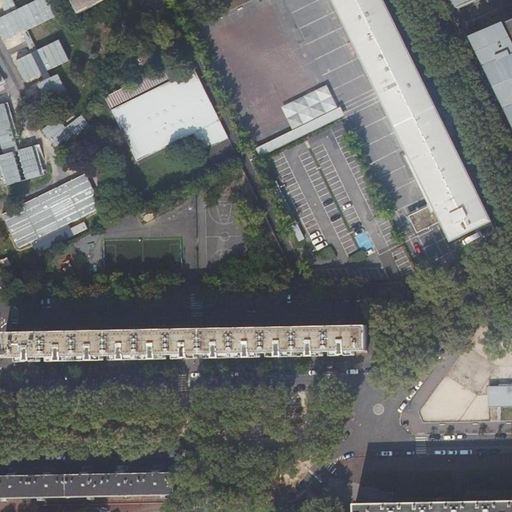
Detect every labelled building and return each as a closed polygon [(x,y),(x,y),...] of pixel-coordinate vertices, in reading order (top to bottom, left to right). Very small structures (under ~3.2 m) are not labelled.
[(36,0),(0,16),(0,25),(6,39),(63,13),(57,0),(36,0)] [(71,0),(80,16),(111,0),(71,0)] [(405,156),(428,203),(404,215),(415,237),(443,224),(451,240),(491,220),(383,0),(324,0),(375,102),(382,99),(409,154),(405,156)] [(454,0),(459,9),(479,0),(454,0)] [(511,110),(511,20),(477,36),(491,64),(489,65),(511,110)] [(477,36),(473,38),(487,66),(489,65),(491,64),(477,36)] [(62,39),(17,59),(26,81),(44,73),(46,79),(24,88),(31,102),(67,87),(60,73),(53,76),(50,69),(71,59),(62,39)] [(487,66),(511,117),(511,110),(489,65),(487,66)] [(184,137),(192,153),(218,140),(186,74),(185,75),(113,110),(112,110),(136,161),(184,137)] [(10,103),(0,104),(0,166),(4,185),(46,176),(39,144),(20,148),(10,103)] [(337,110),(252,151),(256,158),(340,117),(337,110)] [(272,184),(299,240),(304,238),(277,182),(272,184)] [(74,234),(88,229),(86,222),(71,227),(74,234)] [(54,281),(45,281),(45,291),(55,291),(54,281)] [(283,352),(309,351),(330,350),(367,349),(367,326),(6,333),(7,357),(11,357),(27,357),(27,358),(33,358),(33,357),(58,357),(63,357),(89,357),(95,356),(121,356),(127,356),(152,355),(157,355),(183,354),(189,354),(215,353),(221,353),(246,352),(252,352),(277,352),(283,352)] [(511,385),(489,386),(489,395),(490,406),(511,405),(511,385)] [(470,417),(469,391),(457,391),(457,417),(470,417)] [(170,494),(176,494),(176,472),(161,473),(161,470),(154,470),(154,473),(124,473),(124,470),(118,471),(118,473),(89,474),(89,471),(82,471),(82,474),(53,475),(52,472),(46,472),(46,475),(16,475),(16,472),(9,472),(10,476),(0,475),(0,497),(3,498),(10,498),(39,497),(45,497),(88,496),(95,496),(125,495),(131,495),(163,494),(170,494)] [(511,511),(511,499),(495,500),(476,500),(476,511),(511,511)] [(476,511),(476,500),(464,500),(451,501),(451,511),(476,511)] [(428,511),(428,501),(419,502),(407,502),(406,511),(428,511)] [(451,511),(451,501),(440,501),(428,501),(428,511),(451,511)] [(372,502),(355,503),(355,511),(382,511),(382,502),(372,502)] [(406,511),(407,502),(402,502),(382,502),(382,511),(406,511)]
